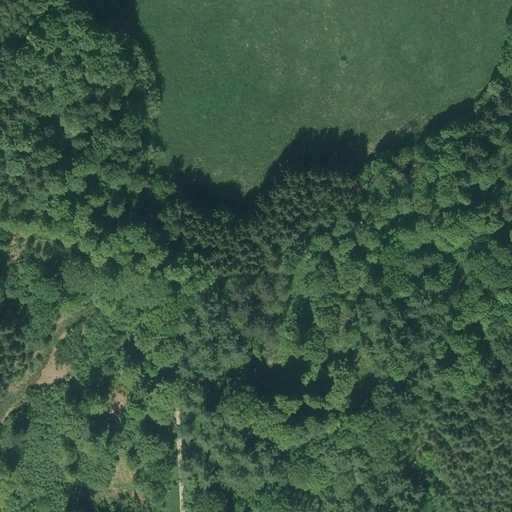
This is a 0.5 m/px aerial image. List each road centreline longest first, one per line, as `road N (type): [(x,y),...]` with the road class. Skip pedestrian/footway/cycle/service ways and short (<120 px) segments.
road 1 (track): [(511,83),(483,124),(304,248),(265,267),(212,272)]
road 2 (track): [(212,272),(185,259),(149,207),(131,107),(60,0)]
road 3 (track): [(212,272),(179,306),(172,329),(182,511)]
